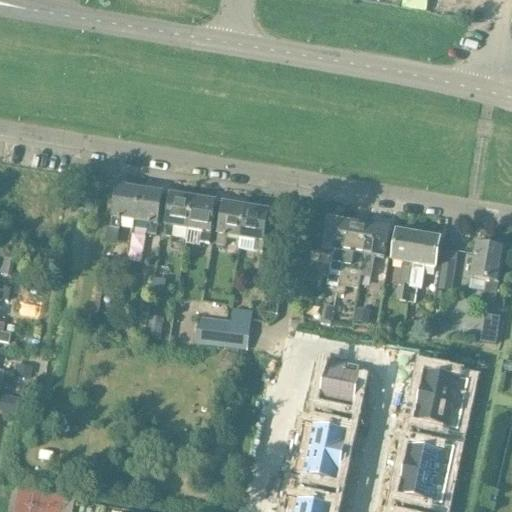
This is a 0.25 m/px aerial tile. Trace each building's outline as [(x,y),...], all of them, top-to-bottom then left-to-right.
[(441,0),(440,11),(462,15),(465,0),(441,0)] [(140,189),(128,187),(127,190),(117,188),(110,230),(118,231),(120,221),(135,223),(140,189)] [(152,191),(140,189),(135,223),(149,225),(147,236),(156,237),(162,195),(152,193),(152,191)] [(187,232),(193,198),(180,196),(180,198),(169,196),(163,238),(185,242),(187,232)] [(185,242),(185,243),(199,246),(200,244),(209,245),(215,204),(205,202),(205,200),(193,198),(185,242)] [(95,217),(97,205),(87,204),(85,215),(95,217)] [(245,206),(233,204),(233,207),(222,205),(216,247),(224,248),(226,238),(240,240),(245,206)] [(261,254),(268,212),(257,211),(258,208),(245,206),(240,240),(239,251),(261,254)] [(340,275),(348,224),(339,223),(340,221),(330,220),(329,221),(328,221),(323,251),(333,252),(330,273),(340,275)] [(369,228),(348,224),(340,275),(338,287),(358,290),(360,278),(369,228)] [(377,227),(377,229),(369,228),(360,278),(370,280),(374,259),(384,260),(388,231),(387,231),(387,229),(377,227)] [(408,235),(407,232),(401,231),(399,234),(396,233),(392,263),(403,265),(399,288),(410,290),(418,237),(408,235)] [(130,260),(142,261),(145,236),(133,235),(130,260)] [(435,270),(440,240),(438,240),(436,237),(430,236),(428,238),(418,237),(410,290),(417,291),(421,291),(425,268),(435,270)] [(495,304),(504,251),(490,248),(490,246),(480,244),(480,246),(476,246),(470,280),(469,292),(484,294),(483,302),(495,304)] [(0,277),(9,279),(12,263),(3,261),(0,275),(0,277)] [(451,292),(454,269),(455,264),(443,262),(438,290),(451,292)] [(338,289),(338,287),(340,275),(330,273),(327,287),(338,289)] [(399,288),(396,302),(408,304),(410,290),(399,288)] [(0,302),(6,303),(8,291),(2,290),(2,294),(0,293),(0,302)] [(415,305),(417,291),(410,290),(408,304),(415,305)] [(322,320),(332,321),(334,309),(324,308),(322,320)] [(248,339),(250,323),(251,314),(232,312),(230,324),(228,324),(226,336),(248,339)] [(228,324),(200,320),(197,345),(224,349),(228,324)] [(135,326),(119,324),(118,333),(134,335),(135,326)] [(0,334),(0,344),(7,346),(9,336),(0,335),(0,334)] [(246,351),(248,339),(226,336),(224,349),(246,351)] [(25,339),(24,346),(36,348),(37,341),(25,339)] [(222,354),(218,379),(233,381),(238,353),(224,350),(223,354),(222,354)] [(327,362),(319,403),(320,403),(324,404),(322,412),(334,414),(336,407),(353,410),(361,376),(345,372),(346,366),(327,362)] [(424,373),(419,397),(463,406),(468,382),(465,382),(467,370),(444,365),(441,377),(424,373)] [(0,396),(0,416),(8,418),(8,414),(21,417),(24,401),(0,396)] [(419,397),(413,423),(431,427),(428,438),(452,443),(454,432),(458,432),(463,406),(419,397)] [(304,425),(299,450),(343,459),(348,435),(331,431),(333,419),(310,414),(307,426),(304,425)] [(408,447),(403,471),(447,480),(454,449),(427,443),(426,451),(408,447)] [(299,450),(293,475),(305,478),(308,478),(306,486),(318,489),(320,481),(337,485),(343,459),(299,450)] [(403,471),(398,497),(415,501),(413,509),(425,511),(427,504),(430,504),(442,507),(447,480),(403,471)] [(61,511),(62,495),(16,492),(15,511),(61,511)] [(288,500),(285,511),(331,511),(332,509),(315,505),(317,497),(293,492),(292,500),(288,500)]
